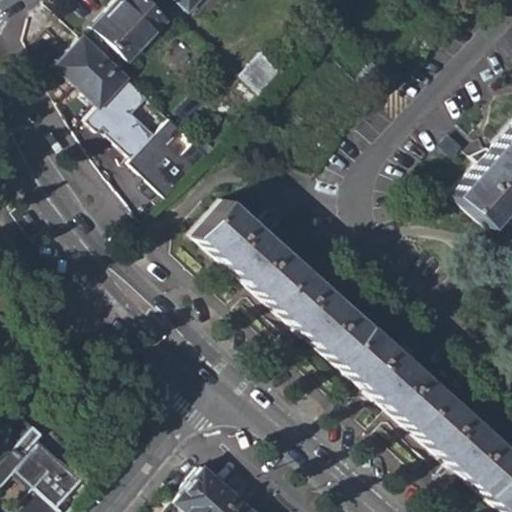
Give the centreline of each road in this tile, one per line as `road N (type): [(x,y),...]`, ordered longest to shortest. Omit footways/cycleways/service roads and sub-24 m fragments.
road 1 (tertiary): [(0,126),(92,253),(228,381)]
road 2 (tertiary): [(228,381),(373,511)]
road 3 (residential): [(108,511),(188,412),(228,381)]
